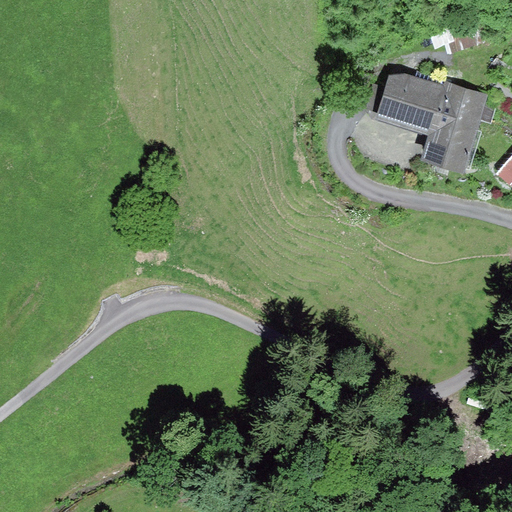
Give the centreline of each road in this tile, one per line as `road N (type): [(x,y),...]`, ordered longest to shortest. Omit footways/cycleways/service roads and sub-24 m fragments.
road 1 (residential): [(0,411),(97,333),(167,301),(198,305),(325,370),(381,389),(424,391),(511,351)]
road 2 (residential): [(511,222),(371,190),(337,169),(327,141),(344,93)]
